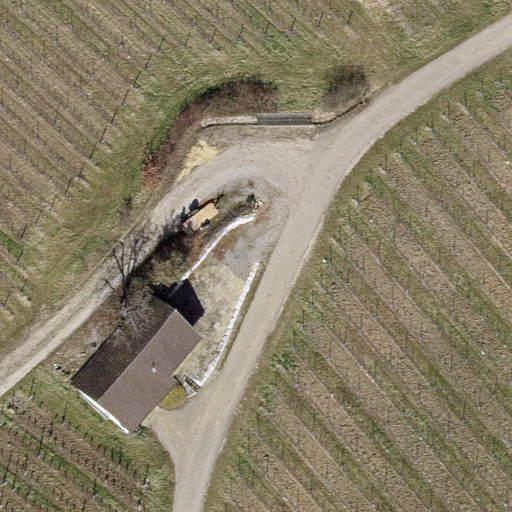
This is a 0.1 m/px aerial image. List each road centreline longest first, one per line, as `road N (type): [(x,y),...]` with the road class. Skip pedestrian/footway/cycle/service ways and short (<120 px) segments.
road 1 (track): [(330,169),(250,160),(209,180),(0,384)]
road 2 (track): [(330,169),(222,407),(192,511)]
road 3 (track): [(511,30),(359,130),(330,169)]
